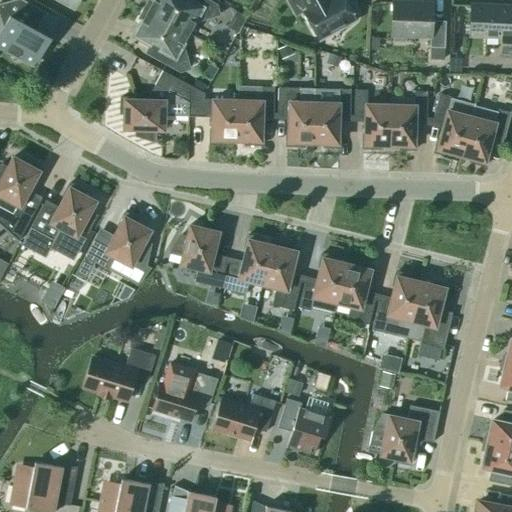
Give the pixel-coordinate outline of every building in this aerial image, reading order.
[(19,0),(17,0),(0,5),(0,16),(3,28),(0,34),(0,47),(34,66),(39,56),(42,58),(49,45),(46,44),(49,39),(34,31),(44,13),(19,0)] [(59,0),(74,8),(78,0),(81,0),(82,0),(59,0)] [(149,0),(144,9),(188,33),(194,22),(218,15),(216,6),(205,0),(181,0),(180,1),(178,0),(154,0),(153,2),(149,0)] [(300,0),(306,11),(303,12),(319,40),(356,20),(354,16),(356,12),(352,4),(347,3),(344,0),(300,0)] [(432,4),(393,3),(392,35),(430,37),(430,48),(430,59),(444,60),(444,48),(445,22),(431,21),(432,4)] [(511,28),(511,7),(471,6),(469,36),(502,37),(501,57),(511,57),(511,28)] [(188,33),(144,9),(139,19),(143,21),(136,33),(157,44),(151,56),(180,72),(189,69),(182,44),(188,33)] [(282,60),(293,55),(289,44),(277,50),(282,60)] [(325,63),(337,67),(340,57),(328,54),(325,63)] [(469,60),(452,59),(452,71),(469,71),(469,60)] [(203,76),(211,81),(218,69),(209,65),(203,76)] [(188,117),(189,86),(162,71),(146,100),(134,100),(134,98),(120,98),(120,114),(124,114),(123,129),(136,129),(135,136),(154,142),(155,141),(151,140),(151,130),(164,130),(164,116),(188,117)] [(192,88),(203,93),(206,87),(196,81),(192,88)] [(236,141),(237,101),(204,100),(204,94),(189,86),(188,117),(212,118),(212,130),(210,130),(209,144),(226,145),(226,141),(236,141)] [(237,101),(236,141),(246,141),(246,145),(263,146),(263,132),(261,132),(262,114),(273,114),(274,88),(238,87),(237,101)] [(314,89),(300,89),(278,88),(277,114),(289,115),(288,132),(286,132),(286,146),(302,147),(302,143),(313,143),(314,89)] [(314,89),(313,143),(323,143),(323,148),(339,148),(340,134),(338,134),(338,116),(350,117),(350,90),(314,89)] [(389,146),(390,105),(366,105),(367,91),(354,90),(354,117),(365,117),(365,135),(363,135),(362,149),(379,149),(379,145),(389,146)] [(414,106),(390,105),(389,146),(399,146),(399,150),(416,150),(416,136),(414,136),(415,119),(426,119),(427,92),(415,92),(414,106)] [(474,106),(451,99),(451,97),(439,94),(433,120),(444,123),(439,140),(437,139),(434,153),(450,157),(451,153),(461,156),(473,108),(474,106)] [(473,108),(461,156),(471,159),(470,163),(485,167),(489,153),(487,153),(490,141),(503,144),(511,110),(511,108),(510,113),(498,110),(496,115),(473,108)] [(42,169),(28,161),(26,164),(13,158),(7,168),(1,165),(0,166),(0,225),(18,242),(19,241),(39,203),(31,199),(32,193),(28,191),(34,180),(36,181),(42,169)] [(91,212),(97,201),(83,193),(84,190),(68,182),(61,195),(63,196),(57,206),(45,199),(21,245),(45,258),(50,249),(73,261),(85,239),(79,236),(81,231),(87,234),(97,215),(91,212)] [(85,258),(76,275),(81,278),(87,277),(94,263),(108,270),(115,258),(131,266),(137,256),(145,260),(144,264),(146,264),(150,245),(144,242),(150,231),(137,224),(138,220),(124,213),(118,225),(119,226),(111,241),(97,234),(85,258)] [(221,229),(205,225),(204,229),(190,226),(187,237),(180,236),(170,253),(171,254),(173,250),(183,253),(180,265),(198,269),(194,283),(220,289),(226,263),(211,259),(216,242),(218,243),(221,229)] [(262,285),(272,246),(262,243),(263,239),(247,236),(244,249),(246,250),(241,267),(230,264),(224,290),(236,293),(245,295),(248,281),(262,285)] [(282,248),(272,246),(262,285),(275,288),(271,306),(293,311),(300,281),(289,279),(293,261),(295,262),(299,248),(283,244),(282,248)] [(336,303),(346,264),(336,262),(337,258),(321,254),(318,268),(320,268),(316,285),(304,282),(298,308),(310,311),(313,297),(336,303)] [(356,267),(346,264),(336,303),(350,307),(346,320),(368,325),(375,300),(364,297),(368,280),(370,280),(373,267),(357,263),(356,267)] [(396,272),(392,286),(394,286),(390,303),(379,301),(371,330),(407,339),(411,322),(421,282),(410,280),(411,276),(396,272)] [(431,285),(421,282),(411,322),(424,325),(419,343),(443,349),(452,313),(439,310),(442,298),(444,298),(447,285),(432,281),(431,285)] [(152,349),(159,351),(166,327),(159,325),(152,349)] [(503,355),(502,362),(511,364),(511,340),(508,356),(503,355)] [(155,356),(130,348),(124,367),(92,357),(83,388),(99,393),(98,395),(110,399),(111,397),(126,401),(134,377),(147,381),(155,356)] [(392,372),(397,373),(401,358),(395,357),(392,372)] [(511,364),(502,362),(500,369),(504,370),(500,387),(508,389),(505,400),(511,401),(511,364)] [(160,384),(152,409),(190,421),(195,402),(209,406),(217,379),(194,372),(168,364),(161,384),(160,384)] [(378,386),(391,389),(394,374),(381,372),(378,386)] [(285,392),(298,396),(302,383),(288,379),(285,392)] [(275,402),(253,395),(249,408),(221,400),(212,428),(250,439),(253,429),(266,433),(275,402)] [(329,418),(300,409),(301,404),(286,399),(277,428),(291,432),(287,445),(314,454),(320,435),(323,436),(329,418)] [(433,443),(440,407),(438,412),(409,406),(407,420),(382,414),(373,432),(374,433),(376,429),(385,431),(380,455),(395,458),(394,462),(410,465),(413,452),(411,451),(414,439),(433,443)] [(487,444),(511,449),(511,412),(503,411),(500,422),(493,421),(489,437),(488,437),(487,444)] [(511,449),(487,444),(485,451),(486,451),(483,468),(490,469),(488,481),(511,486),(511,449)] [(17,469),(10,504),(26,507),(25,509),(38,511),(54,511),(56,504),(69,506),(77,467),(63,468),(63,467),(34,462),(33,468),(17,469)] [(103,486),(98,511),(158,511),(164,484),(149,484),(150,484),(121,478),(120,485),(103,486)] [(174,486),(168,511),(229,511),(230,510),(214,503),(216,497),(187,491),(174,486)] [(474,509),(473,511),(511,511),(511,496),(510,496),(508,508),(478,502),(477,509),(474,509)] [(252,501),(250,511),(293,511),(266,506),(265,507),(252,501)]
